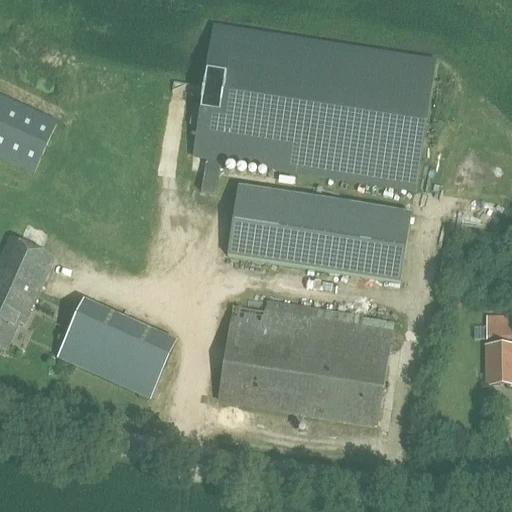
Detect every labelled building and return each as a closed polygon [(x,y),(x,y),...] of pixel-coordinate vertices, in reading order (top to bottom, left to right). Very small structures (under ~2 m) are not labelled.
[(213,27),(192,157),(416,193),(436,63),(213,27)] [(0,159),(35,175),(57,125),(0,99),(0,159)] [(0,182),(0,220),(57,242),(70,209),(0,182)] [(411,217),(238,190),(227,260),(400,287),(411,217)] [(0,349),(7,353),(20,324),(25,326),(39,295),(54,260),(19,244),(9,239),(0,258),(0,349)] [(84,302),(57,361),(150,403),(177,344),(84,302)] [(511,317),(487,318),(487,344),(511,343),(511,317)] [(511,348),(487,349),(487,387),(511,386),(511,348)]
